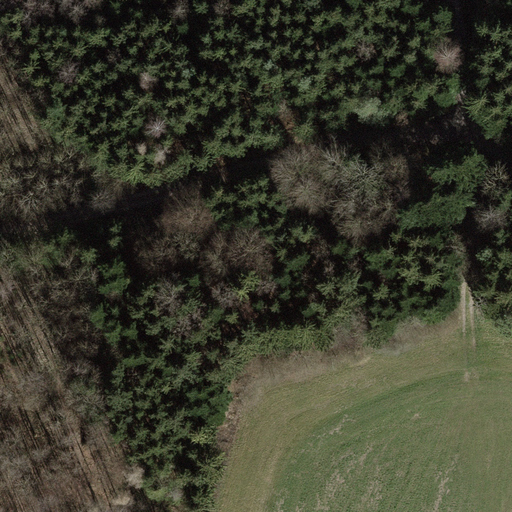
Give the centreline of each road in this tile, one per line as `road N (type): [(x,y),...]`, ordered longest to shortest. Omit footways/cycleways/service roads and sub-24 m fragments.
road 1 (track): [(0,242),(337,144),(419,131),(471,137),(481,178),(466,319)]
road 2 (track): [(511,156),(471,137),(449,0)]
